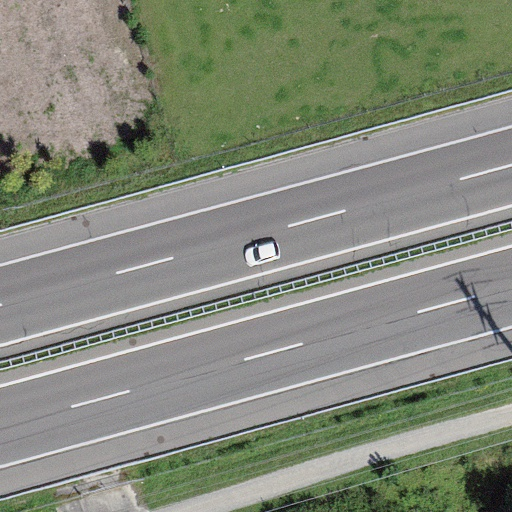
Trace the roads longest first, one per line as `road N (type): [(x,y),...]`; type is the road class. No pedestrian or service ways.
road 1 (motorway): [(511,166),(0,307)]
road 2 (motorway): [(0,428),(511,288)]
road 3 (track): [(511,416),(173,511)]
